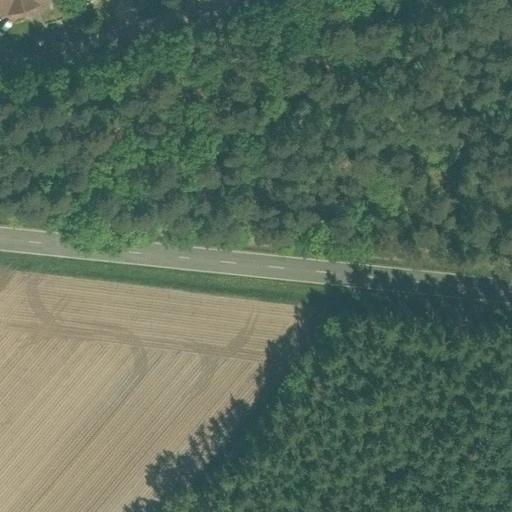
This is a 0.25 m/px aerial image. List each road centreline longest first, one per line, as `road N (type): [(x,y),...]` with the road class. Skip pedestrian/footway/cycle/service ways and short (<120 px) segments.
road 1 (tertiary): [(511,292),(0,239)]
road 2 (residential): [(211,0),(47,53),(0,53)]
